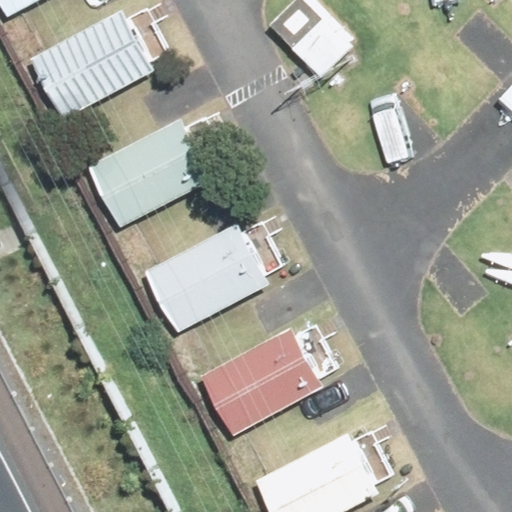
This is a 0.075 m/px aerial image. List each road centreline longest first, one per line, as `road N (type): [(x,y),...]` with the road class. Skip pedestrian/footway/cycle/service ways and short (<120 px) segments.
road 1 (residential): [(348,288),(203,0)]
road 2 (residential): [(459,511),(348,288)]
road 3 (residential): [(511,120),(348,288)]
